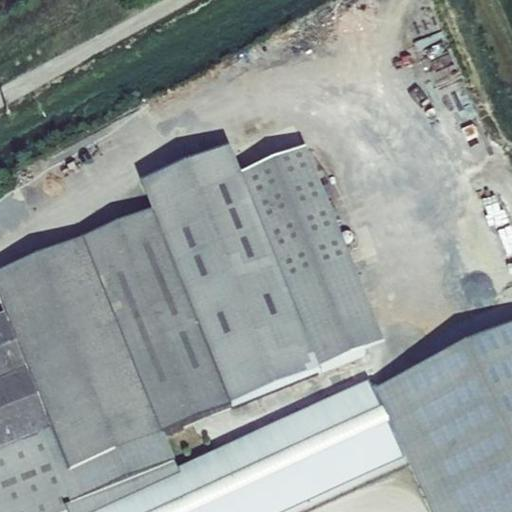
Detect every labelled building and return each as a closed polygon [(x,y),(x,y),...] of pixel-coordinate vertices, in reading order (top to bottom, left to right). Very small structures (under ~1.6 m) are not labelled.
[(154,214),(233,410),(319,376),(240,180),(229,153),(143,187),(154,214)] [(240,180),(319,376),(385,349),(305,153),(240,180)] [(0,478),(51,458),(42,434),(51,431),(70,476),(233,410),(154,214),(0,276),(0,301),(7,318),(0,320),(0,478)] [(411,470),(430,511),(511,511),(511,330),(376,393),(407,461),(411,470)] [(107,511),(295,511),(407,461),(376,393),(373,394),(372,391),(107,511)] [(268,402),(275,418),(294,410),(287,393),(268,402)]
